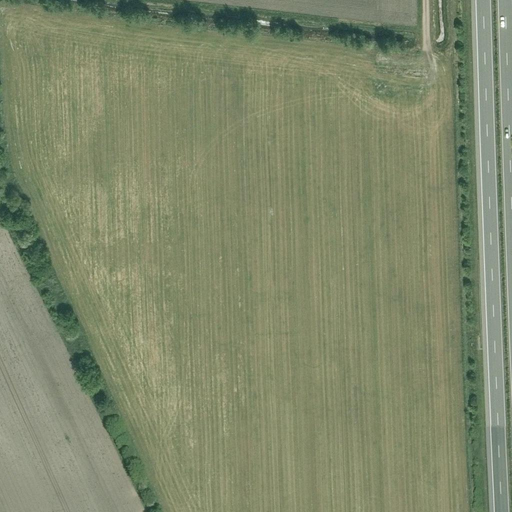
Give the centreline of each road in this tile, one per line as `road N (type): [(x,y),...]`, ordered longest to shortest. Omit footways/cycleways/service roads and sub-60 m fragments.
road 1 (motorway): [(483,0),(502,511)]
road 2 (motorway): [(511,173),(506,0)]
